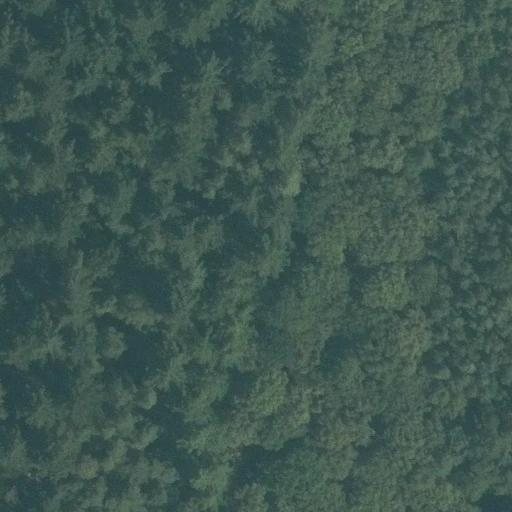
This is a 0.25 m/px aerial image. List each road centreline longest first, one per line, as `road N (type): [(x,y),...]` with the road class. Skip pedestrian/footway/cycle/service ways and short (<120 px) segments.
road 1 (track): [(511,387),(242,389)]
road 2 (track): [(324,31),(264,287)]
road 3 (track): [(0,232),(134,256)]
road 4 (track): [(134,256),(264,287)]
road 5 (track): [(242,389),(216,511)]
